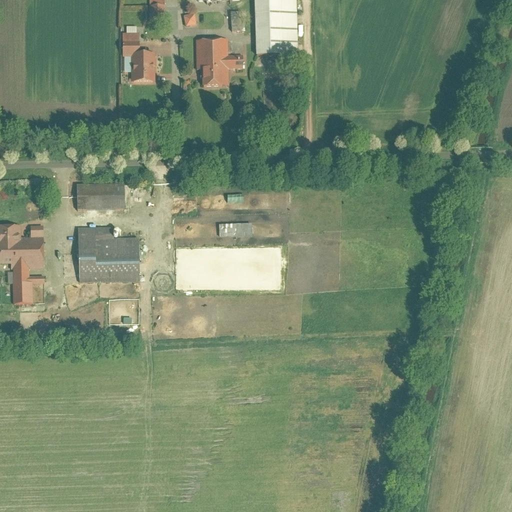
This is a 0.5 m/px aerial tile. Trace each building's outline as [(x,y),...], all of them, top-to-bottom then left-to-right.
[(164,0),(149,0),(150,25),(165,24),(164,0)] [(296,0),(253,0),(254,58),(298,57),(296,0)] [(244,32),(243,13),(231,13),(233,33),(244,32)] [(198,27),(198,15),(185,16),(185,28),(198,27)] [(122,57),(139,58),(139,37),(122,36),(122,57)] [(196,73),(202,73),(202,89),(228,89),(228,70),(243,70),(243,58),(228,58),(228,43),(196,43),(196,73)] [(131,69),(131,85),(154,85),(155,58),(139,58),(122,57),(122,69),(131,69)] [(253,225),(219,226),(220,239),(253,237),(253,225)] [(0,248),(2,248),(2,267),(15,267),(33,266),(49,266),(48,241),(26,241),(25,228),(0,228),(0,248)] [(47,229),(34,229),(34,239),(47,239),(47,229)] [(116,230),(80,231),(82,283),(143,282),(142,241),(116,242),(116,230)] [(15,267),(16,307),(38,306),(37,286),(49,286),(49,278),(33,278),(33,266),(15,267)] [(84,284),(68,285),(68,299),(85,298),(84,284)]
